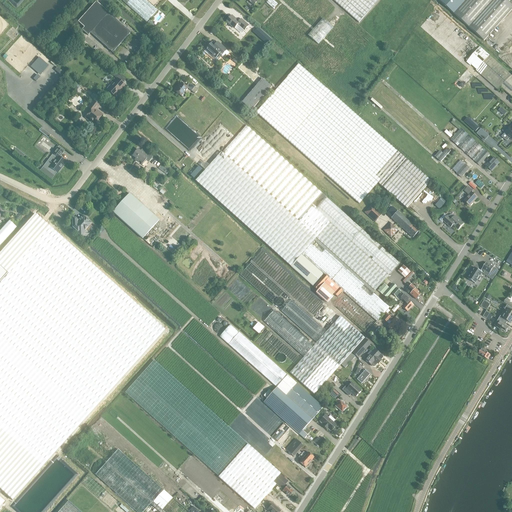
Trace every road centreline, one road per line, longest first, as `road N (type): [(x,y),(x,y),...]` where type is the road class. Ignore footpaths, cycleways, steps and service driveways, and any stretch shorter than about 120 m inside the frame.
road 1 (unclassified): [(0,176),(52,200),(70,194),(219,0)]
road 2 (unclassified): [(298,511),(441,287)]
road 3 (track): [(175,352),(317,481)]
road 4 (tertiary): [(416,511),(508,344)]
road 5 (track): [(371,443),(450,319),(431,303)]
road 6 (track): [(117,419),(221,511)]
road 7 (unclassified): [(441,287),(511,178)]
